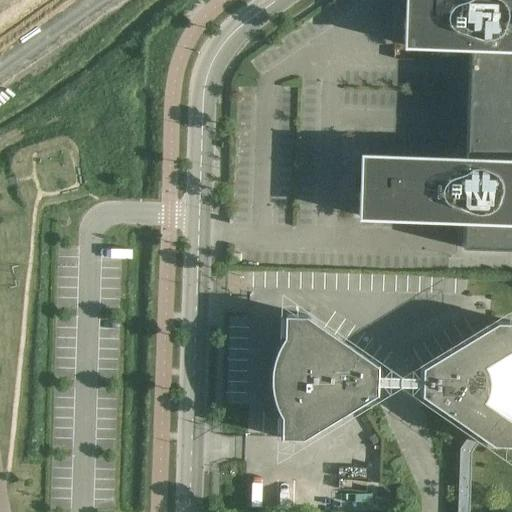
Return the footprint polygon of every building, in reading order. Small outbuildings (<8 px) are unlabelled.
[(8,0),(0,0),(0,22),(3,27),(20,16),(8,0)] [(32,0),(8,0),(20,16),(36,4),(32,0)] [(511,0),(404,0),(404,21),(403,44),(464,46),(464,44),(468,44),(466,109),(466,113),(511,114),(511,0)] [(511,114),(466,113),(464,160),(460,160),(460,158),(372,156),(360,156),(359,192),(358,215),(458,219),(458,217),(462,217),(461,247),(511,249),(511,114)] [(480,438),(487,443),(487,445),(508,445),(511,441),(511,321),(491,321),(491,323),(422,365),(419,365),(419,376),(375,374),(375,364),(374,364),(319,326),(307,317),(307,315),(281,314),(281,337),(279,339),(278,341),(277,342),(276,344),(275,346),(274,348),(273,350),(273,352),(272,354),(271,356),(271,358),(270,360),(270,362),(269,365),(269,367),(268,369),(268,371),(268,373),(268,375),(268,377),(268,380),(268,382),(268,384),(268,386),(269,388),(269,390),(269,392),(270,394),(270,397),(271,399),(272,401),(272,403),(273,405),(274,407),(275,409),(276,411),(277,413),(278,414),(278,415),(277,438),(303,439),(303,437),(319,427),(373,395),(374,395),(375,384),(419,386),(418,396),(420,396),(471,431),(480,438)] [(467,511),(470,453),(480,438),(471,431),(459,448),(456,511),(467,511)]
